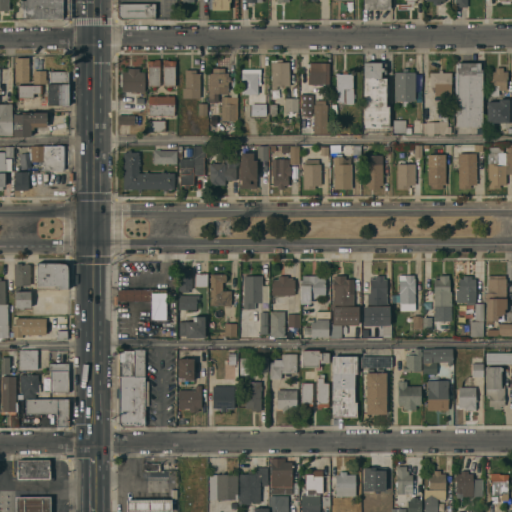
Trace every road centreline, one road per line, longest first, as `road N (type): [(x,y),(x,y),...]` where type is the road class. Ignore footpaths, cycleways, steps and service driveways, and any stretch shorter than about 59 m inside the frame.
road 1 (tertiary): [(0,247),(511,244)]
road 2 (tertiary): [(511,209),(0,212)]
road 3 (residential): [(511,37),(0,38)]
road 4 (residential): [(511,443),(0,443)]
road 5 (secondary): [(94,0),(95,443)]
